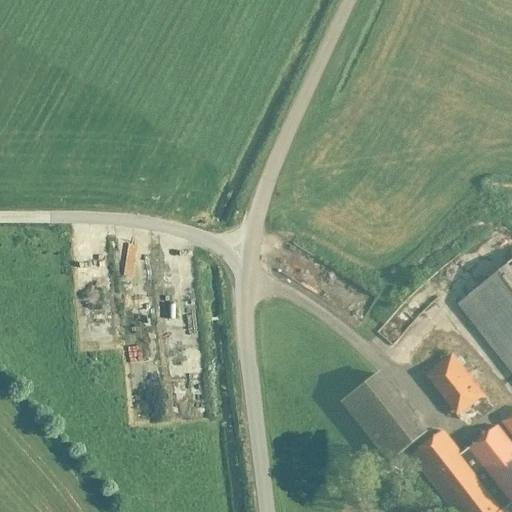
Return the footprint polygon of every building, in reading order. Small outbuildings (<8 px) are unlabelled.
[(71,253),(91,253),(91,232),(71,232),(71,253)] [(511,252),(457,296),(511,365),(511,252)] [(91,256),(72,257),(74,291),(93,290),(91,256)] [(171,278),(173,411),(192,411),(190,277),(171,278)] [(105,281),(93,281),(93,296),(77,296),(77,338),(90,338),(90,342),(104,343),(105,281)] [(125,343),(124,366),(146,367),(147,343),(125,343)] [(457,408),(484,387),(452,345),(425,366),(457,408)] [(388,455),(426,424),(378,364),(340,394),(388,455)] [(511,429),(511,404),(500,414),(511,429)] [(442,422),(409,447),(459,511),(511,511),(504,502),(511,496),(511,437),(496,417),(460,445),(442,422)]
